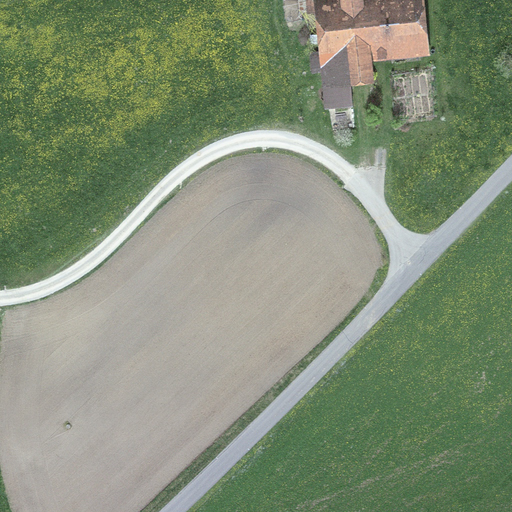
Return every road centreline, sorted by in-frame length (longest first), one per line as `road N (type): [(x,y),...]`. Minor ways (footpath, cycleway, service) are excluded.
road 1 (track): [(419,261),(306,146),(259,140),(183,169),(73,269),(23,293),(0,294)]
road 2 (unclassified): [(511,165),(170,511)]
